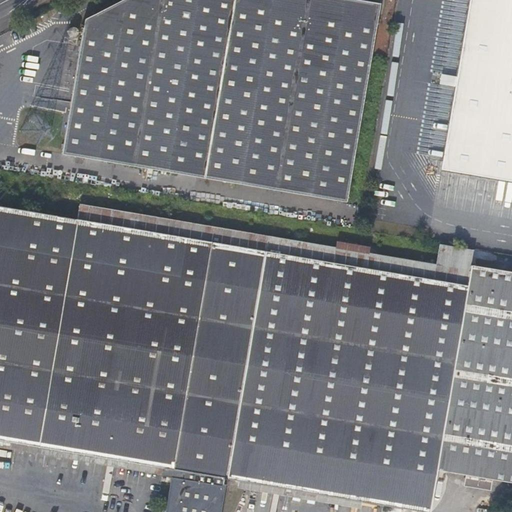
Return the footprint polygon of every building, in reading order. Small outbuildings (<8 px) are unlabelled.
[(345,199),(379,3),(362,0),(117,0),(85,16),(61,151),(345,199)] [(511,0),(470,0),(442,167),(511,179),(511,0)] [(264,239),(265,233),(79,201),(76,217),(262,249),(264,239)] [(219,511),(225,481),(228,481),(229,478),(251,482),(429,510),(436,467),(511,479),(511,268),(470,262),(467,283),(262,249),(76,217),(0,204),(0,438),(163,466),(162,473),(162,474),(170,475),(164,511),(219,511)] [(290,237),(265,233),(264,239),(262,249),(288,253),(290,237)] [(335,245),(290,237),(288,253),(467,283),(470,262),(473,247),(439,242),(435,262),(417,259),(369,250),(370,244),(336,239),(335,245)] [(0,445),(162,473),(163,466),(0,438),(0,445)]
